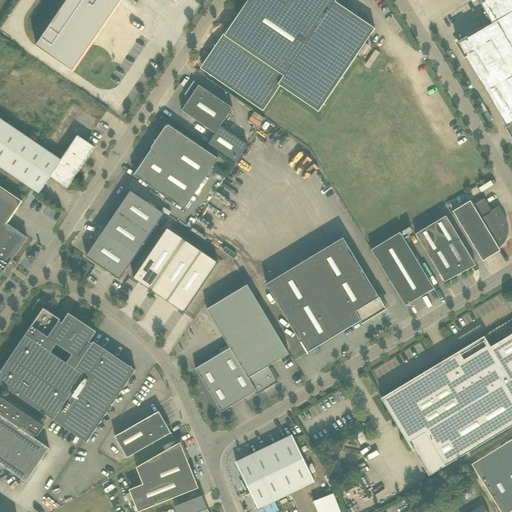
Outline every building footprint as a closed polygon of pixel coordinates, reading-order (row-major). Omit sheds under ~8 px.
[(68,0),(36,46),(73,72),(122,0),(68,0)] [(280,86),(319,112),(375,29),(336,2),(336,0),(248,0),(203,68),(264,110),(280,86)] [(511,0),(476,0),(491,25),(467,39),(457,44),(465,57),(508,128),(511,135),(511,0)] [(182,111),(216,134),(208,144),(235,162),(246,145),(220,127),(233,108),(194,82),(194,81),(185,95),(190,98),(182,111)] [(476,100),(485,115),(488,113),(479,98),(476,100)] [(67,188),(89,155),(95,147),(78,136),(61,160),(0,119),(0,167),(39,194),(50,177),(67,188)] [(184,210),(218,159),(168,125),(167,127),(166,127),(167,126),(166,126),(151,148),(152,149),(152,148),(152,149),(134,176),(184,210)] [(0,277),(3,274),(7,277),(16,263),(12,260),(27,238),(7,224),(23,201),(0,185),(0,277)] [(151,234),(164,214),(131,191),(117,211),(151,234)] [(453,211),(483,261),(500,251),(498,247),(503,243),(506,237),(507,231),(507,225),(505,219),(498,208),(492,212),(484,198),(473,205),(471,201),(453,211)] [(137,254),(151,234),(117,211),(103,231),(137,254)] [(475,264),(459,237),(446,216),(416,234),(445,282),(453,277),(475,264)] [(167,302),(184,313),(218,263),(202,251),(185,240),(167,228),(133,279),(151,291),(167,302)] [(137,254),(103,231),(86,257),(120,280),(137,254)] [(371,250),(405,306),(434,289),(400,232),(371,250)] [(301,342),(307,353),(308,354),(309,354),(308,353),(361,321),(363,323),(362,324),(362,325),(387,310),(379,297),(379,298),(343,238),(266,285),(301,342)] [(222,412),(256,391),(257,394),(256,395),(278,382),(269,367),(289,354),(248,285),(207,309),(230,348),(196,369),(222,412)] [(136,370),(135,370),(129,379),(113,368),(119,359),(94,342),(92,344),(90,342),(96,332),(69,313),(62,323),(59,322),(61,320),(44,308),(0,373),(0,384),(86,442),(136,370)] [(384,400),(382,400),(413,451),(415,450),(410,441),(425,433),(445,466),(511,426),(511,334),(491,347),(485,338),(484,339),(484,340),(459,356),(384,400)] [(0,464),(27,482),(50,448),(36,439),(44,426),(0,396),(0,464)] [(159,411),(124,432),(115,437),(127,458),(171,433),(171,434),(172,434),(167,425),(167,426),(159,411)] [(253,454),(275,501),(315,482),(292,435),(253,454)] [(511,439),(472,465),(501,511),(509,511),(511,510),(511,439)] [(138,511),(199,488),(180,443),(136,467),(143,484),(129,490),(138,511)] [(276,511),(279,511),(275,501),(253,454),(236,462),(254,500),(259,511),(276,511)] [(473,485),(468,488),(474,497),(479,494),(473,485)] [(340,511),(334,494),(314,502),(317,511),(340,511)]
